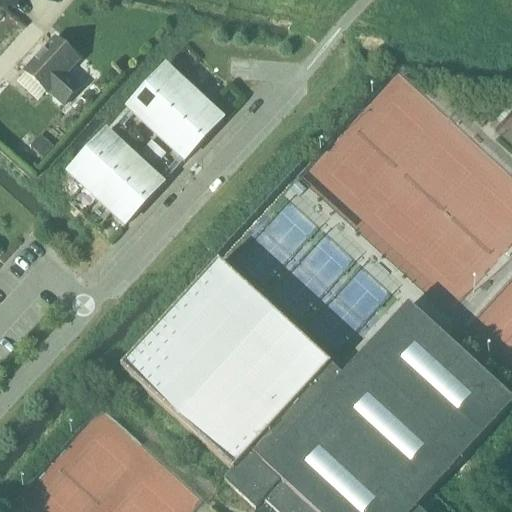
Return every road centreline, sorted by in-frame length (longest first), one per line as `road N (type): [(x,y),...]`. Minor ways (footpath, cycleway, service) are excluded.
road 1 (residential): [(126,511),(308,316),(480,475)]
road 2 (residential): [(87,312),(330,42)]
road 3 (residential): [(0,407),(87,312)]
road 4 (residential): [(0,315),(40,269),(87,312)]
